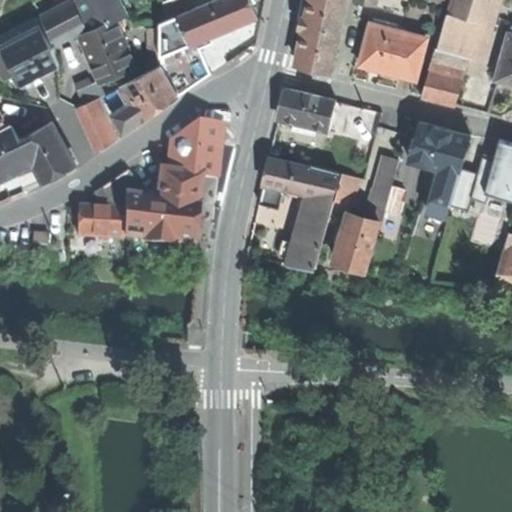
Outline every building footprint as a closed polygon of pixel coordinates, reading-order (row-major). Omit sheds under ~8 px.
[(78,29),(81,34),(90,29),(75,0),(71,0),(44,14),(52,31),(56,39),(78,29)] [(75,0),(90,29),(109,21),(97,0),(75,0)] [(121,0),(97,0),(109,21),(117,18),(129,13),(121,0)] [(163,21),(179,15),(196,8),(193,0),(167,0),(164,1),(163,21)] [(179,15),(191,43),(199,39),(212,34),(259,14),(252,0),(214,0),(196,8),(179,15)] [(299,63),(334,70),(348,0),(312,0),(308,19),(299,63)] [(455,0),(452,12),(490,22),(496,0),(455,0)] [(452,12),(440,52),(468,58),(479,60),(490,22),(452,12)] [(47,34),(52,31),(44,14),(39,17),(47,34)] [(54,46),(47,34),(39,17),(38,15),(0,34),(0,69),(4,70),(8,76),(14,73),(20,84),(41,73),(59,63),(54,46)] [(163,54),(183,46),(191,43),(179,15),(163,21),(163,26),(163,44),(163,54)] [(391,71),(419,78),(430,36),(398,28),(399,22),(378,16),(377,22),(374,21),(363,63),(391,71)] [(92,59),(101,78),(102,81),(138,65),(117,18),(109,21),(90,29),(81,34),(92,59)] [(153,44),(163,44),(163,26),(153,26),(153,44)] [(499,78),(511,81),(511,31),(499,78)] [(212,72),(199,39),(191,43),(183,46),(198,81),(212,72)] [(180,94),(198,81),(183,46),(163,54),(163,63),(180,94)] [(438,51),(433,68),(464,76),(468,58),(440,52),(438,51)] [(162,106),(180,94),(163,63),(121,84),(143,120),(162,106)] [(425,94),(457,102),(464,76),(433,68),(425,94)] [(80,87),(86,101),(97,96),(103,93),(106,91),(102,81),(101,78),(80,87)] [(125,130),(143,120),(121,84),(106,91),(103,93),(125,130)] [(338,102),(339,99),(288,87),(285,101),(282,116),(298,120),(311,123),(332,128),(338,102)] [(118,138),(97,96),(86,101),(77,106),(98,148),(118,138)] [(351,106),(338,102),(332,128),(345,131),(351,106)] [(0,129),(9,125),(1,111),(0,107),(0,129)] [(14,122),(21,136),(43,125),(36,111),(14,122)] [(33,159),(44,182),(62,173),(79,164),(55,119),(43,125),(21,136),(33,159)] [(309,130),(311,123),(298,120),(296,127),(309,130)] [(424,120),(414,158),(444,166),(464,172),(475,134),(447,126),(424,120)] [(171,140),(169,169),(204,174),(219,176),(225,122),(200,121),(171,140)] [(0,147),(21,136),(14,122),(9,125),(0,129),(0,147)] [(0,175),(33,159),(21,136),(0,147),(0,175)] [(277,136),(275,151),(314,160),(314,144),(277,136)] [(485,200),(511,207),(511,140),(503,138),(485,200)] [(390,150),(380,189),(394,193),(397,183),(405,154),(390,150)] [(287,187),(311,193),(318,166),(274,154),(270,168),(267,182),(287,187)] [(292,262),(319,267),(338,199),(341,189),(339,188),(344,170),(319,164),(318,166),(311,193),(298,240),(293,257),(292,262)] [(453,214),(464,172),(444,166),(433,208),(453,214)] [(129,194),(128,207),(128,234),(147,237),(147,238),(178,242),(178,240),(198,242),(202,201),(200,201),(204,174),(169,169),(164,168),(161,196),(145,195),(129,194)] [(117,178),(129,194),(145,195),(128,170),(117,178)] [(345,171),(341,189),(338,199),(349,201),(352,191),(356,193),(361,175),(345,171)] [(104,186),(118,207),(128,207),(129,194),(117,178),(104,186)] [(282,206),(287,187),(267,182),(262,201),(282,206)] [(397,183),(394,193),(390,208),(402,211),(409,187),(397,183)] [(98,191),(109,207),(118,207),(104,186),(98,191)] [(374,195),(368,216),(383,220),(386,221),(390,208),(394,193),(380,189),(374,195)] [(81,207),(81,234),(128,234),(128,207),(118,207),(109,207),(99,207),(81,207)] [(339,260),(370,268),(383,220),(368,216),(360,213),(353,211),(339,260)] [(35,221),(36,233),(49,233),(49,221),(35,221)] [(282,254),(293,257),(298,240),(286,237),(282,254)] [(496,285),(511,286),(511,254),(505,253),(496,285)]
